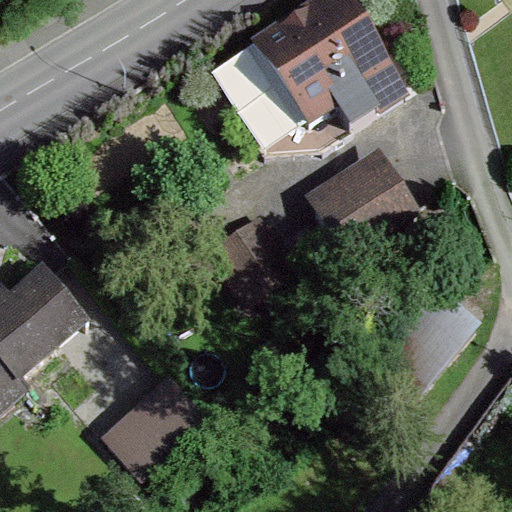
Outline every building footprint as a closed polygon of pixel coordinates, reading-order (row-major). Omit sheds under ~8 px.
[(358,131),(412,95),(347,0),(338,0),(307,21),(261,52),(315,133),(346,113),(358,131)] [(274,163),(330,155),(315,133),(261,52),(219,80),(274,163)] [(360,135),(358,131),(346,113),(315,133),(330,155),(360,135)] [(319,219),(346,261),(413,218),(387,176),(319,219)] [(226,251),(234,262),(264,242),(292,283),(298,279),(262,227),(226,251)] [(231,281),(245,302),(258,294),(264,302),(292,283),(264,242),(234,262),(242,274),(231,281)] [(0,397),(22,379),(89,323),(49,275),(0,315),(0,397)] [(258,294),(245,302),(251,311),(264,302),(258,294)] [(380,365),(422,400),(450,365),(479,330),(437,296),(380,365)] [(365,395),(409,432),(426,411),(382,375),(365,395)] [(22,379),(0,397),(0,422),(34,394),(22,379)] [(143,476),(208,423),(177,386),(113,438),(143,476)]
